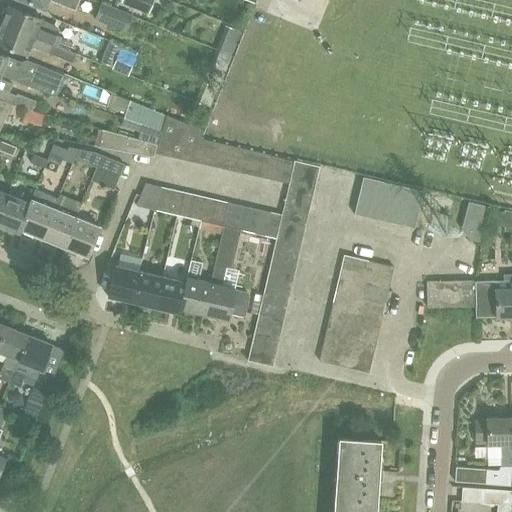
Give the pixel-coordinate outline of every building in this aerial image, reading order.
[(50,0),(74,9),(77,1),(77,0),(23,0),(43,8),(45,0),(50,0)] [(150,11),(151,7),(153,0),(123,0),(123,1),(150,11)] [(126,23),(141,29),(145,20),(99,2),(92,19),(123,31),(126,23)] [(1,24),(51,44),(57,46),(61,37),(53,34),(56,26),(40,20),(41,18),(8,5),(7,8),(4,8),(2,13),(4,16),(1,24)] [(76,54),(57,46),(51,44),(1,24),(0,25),(0,44),(27,55),(30,45),(72,62),(76,54)] [(214,48),(231,55),(239,35),(222,27),(214,48)] [(120,45),(111,69),(128,76),(137,51),(120,45)] [(221,80),(231,55),(214,48),(204,73),(221,80)] [(0,74),(0,75),(22,83),(39,89),(48,68),(26,59),(22,62),(7,56),(0,53),(0,74)] [(0,80),(0,75),(0,74),(0,98),(14,104),(19,105),(32,109),(35,100),(17,93),(16,96),(6,92),(10,84),(0,80)] [(193,100),(210,106),(217,88),(202,82),(198,91),(196,91),(193,100)] [(125,112),(123,117),(159,129),(162,113),(111,93),(107,105),(125,112)] [(14,104),(0,98),(0,129),(7,111),(16,114),(19,105),(14,104)] [(44,114),(25,109),(21,121),(40,127),(44,114)] [(175,119),(162,113),(159,129),(155,144),(153,152),(167,156),(175,119)] [(159,129),(123,117),(120,125),(139,131),(137,139),(153,143),(155,144),(159,129)] [(167,156),(178,158),(186,123),(179,120),(175,119),(167,156)] [(189,124),(186,123),(178,158),(194,162),(199,137),(201,128),(189,124)] [(153,143),(137,139),(99,128),(94,146),(149,156),(153,143)] [(212,140),(199,137),(194,162),(206,164),(212,140)] [(2,140),(0,144),(0,150),(13,155),(16,146),(2,140)] [(206,164),(217,167),(222,142),(212,140),(206,164)] [(234,145),(222,142),(217,167),(229,170),(234,145)] [(53,144),(47,159),(59,164),(62,157),(63,157),(66,149),(53,144)] [(229,170),(242,172),(247,148),(234,145),(229,170)] [(258,151),(247,148),(242,172),(253,175),(258,151)] [(87,163),(94,166),(118,175),(122,163),(92,151),(87,163)] [(265,178),(271,154),(258,151),(253,175),(265,178)] [(44,168),(47,159),(33,154),(30,162),(44,168)] [(283,157),(271,154),(265,178),(277,180),(283,157)] [(293,159),(283,157),(277,180),(288,183),(291,171),(293,159)] [(293,159),(291,171),(315,177),(318,165),(293,159)] [(112,189),(118,175),(94,166),(89,180),(112,189)] [(313,188),(315,177),(291,171),(288,183),(313,188)] [(353,213),(365,216),(374,179),(362,176),(353,213)] [(386,182),(374,179),(365,216),(378,219),(386,182)] [(378,219),(390,222),(399,185),(386,182),(378,219)] [(133,206),(154,210),(160,186),(143,183),(133,206)] [(285,194),(310,200),(313,188),(288,183),(285,194)] [(402,225),(411,188),(399,185),(390,222),(402,225)] [(165,213),(171,189),(160,186),(154,210),(165,213)] [(423,191),(411,188),(402,225),(414,228),(423,191)] [(43,203),(47,194),(35,189),(31,198),(29,197),(28,201),(18,229),(41,238),(53,207),(43,203)] [(165,213),(176,215),(182,191),(171,189),(165,213)] [(187,218),(192,194),(182,191),(176,215),(187,218)] [(28,201),(7,192),(0,210),(0,226),(17,233),(28,201)] [(203,196),(192,194),(187,218),(197,220),(203,196)] [(307,211),(310,200),(285,194),(283,206),(307,211)] [(197,220),(200,221),(209,223),(214,199),(203,196),(197,220)] [(225,201),(214,199),(209,223),(219,225),(225,201)] [(219,225),(230,228),(236,204),(225,201),(219,225)] [(469,239),(481,242),(490,206),(468,201),(461,229),(469,239)] [(248,206),(236,204),(230,228),(242,231),(248,206)] [(242,231),(252,233),(258,209),(248,206),(242,231)] [(305,223),(307,211),(283,206),(281,214),(280,218),(305,223)] [(75,215),(53,207),(41,238),(62,247),(75,215)] [(269,211),(258,209),(252,233),(264,236),(269,211)] [(511,210),(503,209),(503,211),(491,211),(492,226),(504,225),(504,231),(511,230),(511,210)] [(275,238),(277,230),(280,218),(281,214),(269,211),(264,236),(275,238)] [(98,225),(75,215),(62,247),(85,256),(98,225)] [(277,230),(302,235),(305,223),(280,218),(277,230)] [(226,321),(228,314),(244,317),(249,296),(233,292),(234,288),(222,285),(227,267),(231,268),(235,248),(239,232),(223,228),(210,282),(203,315),(226,321)] [(299,247),(302,235),(277,230),(275,238),(274,241),(299,247)] [(297,258),(299,247),(274,241),(272,252),(297,258)] [(294,271),(297,258),(272,252),(269,265),(294,271)] [(365,272),(368,260),(343,255),(341,267),(365,272)] [(189,266),(179,310),(203,315),(210,282),(197,279),(201,262),(191,260),(189,266)] [(365,272),(390,278),(393,266),(368,260),(365,272)] [(178,314),(179,310),(189,266),(166,261),(163,275),(155,308),(178,314)] [(107,297),(131,303),(139,270),(115,264),(107,297)] [(266,277),(291,283),(294,271),(269,265),(266,277)] [(362,284),(365,272),(341,267),(338,278),(362,284)] [(163,275),(139,270),(131,303),(155,308),(163,275)] [(365,272),(362,284),(388,290),(390,278),(365,272)] [(511,316),(511,273),(504,274),(504,280),(474,281),(475,306),(475,318),(476,318),(476,316),(495,316),(495,317),(496,317),(511,316)] [(288,294),(291,283),(266,277),(264,288),(288,294)] [(362,284),(338,278),(335,289),(360,295),(362,284)] [(451,306),(463,306),(462,280),(450,281),(451,306)] [(475,306),(474,281),(474,280),(462,280),(463,306),(475,306)] [(439,307),(438,281),(426,281),(427,307),(439,307)] [(439,307),(451,306),(450,281),(438,281),(439,307)] [(362,284),(360,295),(385,301),(388,290),(362,284)] [(286,306),(288,294),(264,288),(261,300),(286,306)] [(360,295),(335,289),(333,301),(357,307),(360,295)] [(357,307),(382,312),(385,301),(360,295),(357,307)] [(261,300),(258,312),(283,318),(286,306),(261,300)] [(354,318),(357,307),(333,301),(330,313),(354,318)] [(357,307),(354,318),(379,324),(382,312),(357,307)] [(280,329),(283,318),(258,312),(256,323),(280,329)] [(354,318),(330,313),(327,325),(352,331),(354,318)] [(352,331),(377,336),(379,324),(354,318),(352,331)] [(278,341),(280,329),(256,323),(253,335),(278,341)] [(349,342),(352,331),(327,325),(324,337),(349,342)] [(28,335),(5,326),(0,339),(0,353),(6,355),(0,370),(0,379),(9,383),(28,335)] [(377,336),(352,331),(349,342),(374,348),(377,336)] [(51,345),(28,335),(9,383),(19,387),(24,375),(36,380),(40,370),(51,345)] [(250,347),(275,352),(278,341),(253,335),(250,347)] [(349,342),(324,337),(321,348),(346,354),(349,342)] [(349,342),(346,354),(371,360),(374,348),(349,342)] [(272,365),(275,352),(250,347),(247,359),(272,365)] [(346,354),(321,348),(319,360),(343,366),(346,354)] [(346,354),(343,366),(368,372),(371,360),(346,354)] [(25,415),(37,419),(47,395),(35,391),(25,415)] [(511,464),(511,447),(511,443),(511,417),(486,417),(486,425),(475,425),(475,443),(487,442),(487,469),(455,466),(454,481),(509,485),(510,465),(511,464)] [(338,437),(336,473),(382,477),(382,470),(378,470),(380,440),(359,439),(338,437)] [(382,481),(382,477),(336,473),(334,508),(375,511),(376,489),(377,481),(382,481)] [(509,511),(509,509),(511,495),(511,490),(497,489),(483,489),(483,499),(483,502),(497,503),(496,508),(498,508),(497,511),(509,511)]
